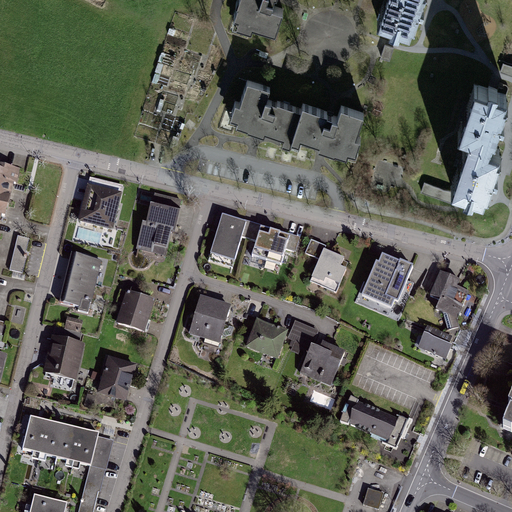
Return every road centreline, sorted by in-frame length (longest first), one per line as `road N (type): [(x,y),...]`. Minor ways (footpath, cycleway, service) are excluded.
road 1 (residential): [(0,464),(75,154)]
road 2 (residential): [(211,187),(511,261)]
road 3 (residential): [(114,511),(186,273)]
road 4 (residential): [(422,477),(498,297)]
road 5 (unclassified): [(186,273),(327,325)]
road 6 (residential): [(75,154),(211,187)]
